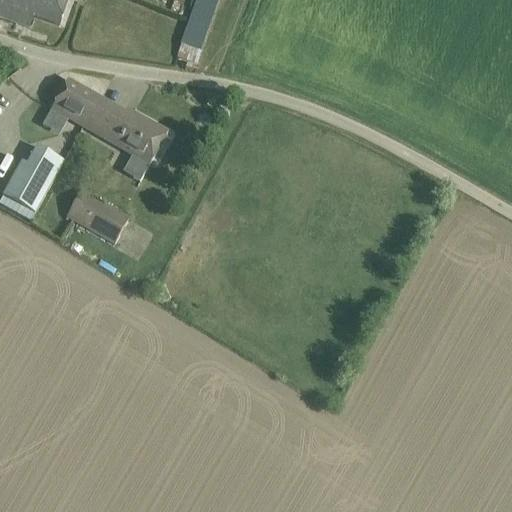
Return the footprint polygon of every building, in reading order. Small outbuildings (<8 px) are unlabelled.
[(0,0),(0,18),(23,27),(32,0),(0,0)] [(32,0),(23,27),(28,28),(29,26),(28,25),(30,17),(59,27),(68,0),(32,0)] [(195,0),(182,53),(204,59),(219,0),(195,0)] [(122,117),(126,110),(69,78),(50,112),(82,130),(97,103),(122,117)] [(168,133),(126,110),(122,117),(97,103),(82,130),(149,168),(168,133)] [(3,197),(34,215),(64,163),(37,148),(28,165),(22,162),(3,197)] [(82,191),(66,218),(113,247),(130,220),(82,191)]
